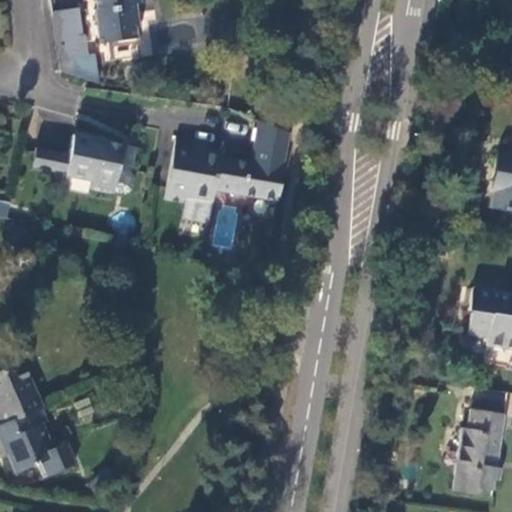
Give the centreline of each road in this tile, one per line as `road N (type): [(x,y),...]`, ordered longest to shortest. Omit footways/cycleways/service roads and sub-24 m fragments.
road 1 (secondary): [(361,223),(350,239),(301,511)]
road 2 (secondary): [(316,511),(365,239),(361,223)]
